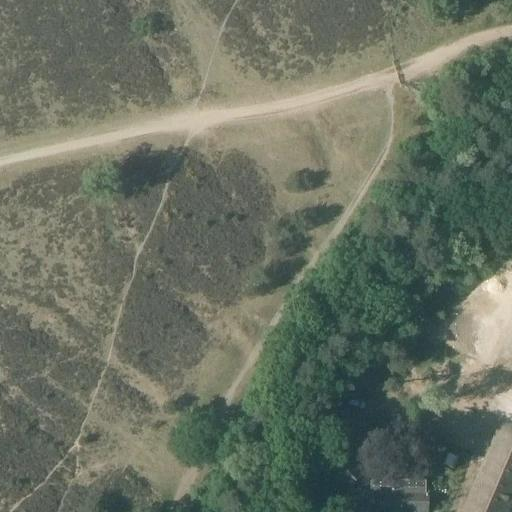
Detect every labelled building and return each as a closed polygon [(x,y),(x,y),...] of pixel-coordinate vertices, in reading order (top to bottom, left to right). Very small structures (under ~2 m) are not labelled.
[(475,419),(444,401),(436,416),(468,433),(475,419)] [(339,409),(330,435),(345,441),(354,414),(339,409)] [(511,424),(498,426),(461,511),(510,511),(511,508),(511,424)] [(350,487),(362,478),(348,462),(337,472),(350,487)] [(426,511),(427,496),(424,496),(424,482),(370,480),(370,494),(356,494),(355,511),(426,511)]
